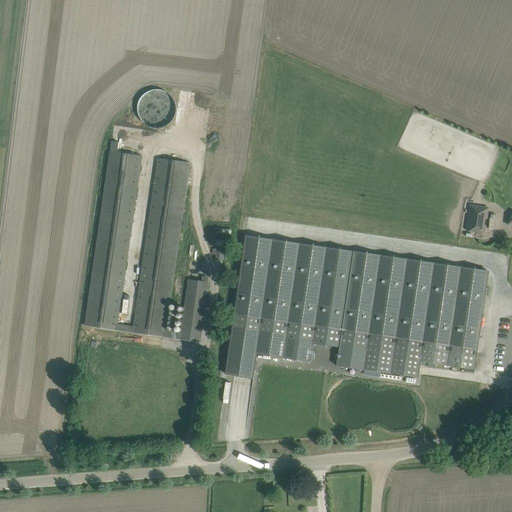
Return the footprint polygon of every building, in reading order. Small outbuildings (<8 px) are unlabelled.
[(172,127),(173,92),(143,91),(142,117),(151,118),(150,126),(172,127)] [(117,330),(132,332),(133,326),(118,324),(142,156),(117,152),(119,143),(111,142),(85,326),(117,330)] [(157,158),(133,326),(132,332),(133,332),(133,333),(165,337),(180,339),(181,333),(166,331),(190,163),(157,158)] [(485,234),(489,208),(471,205),(467,231),(485,234)] [(489,272),(246,237),(226,374),(254,378),(257,355),(311,363),(314,344),(339,348),(337,366),(419,378),(421,364),(425,365),(426,363),(475,370),(486,296),(489,296),(490,288),(487,288),(489,272)] [(216,255),(215,261),(224,262),(226,250),(213,249),(212,255),(216,255)] [(208,277),(202,277),(202,281),(188,279),(181,333),(180,339),(181,339),(200,342),(209,282),(207,282),(208,277)]
